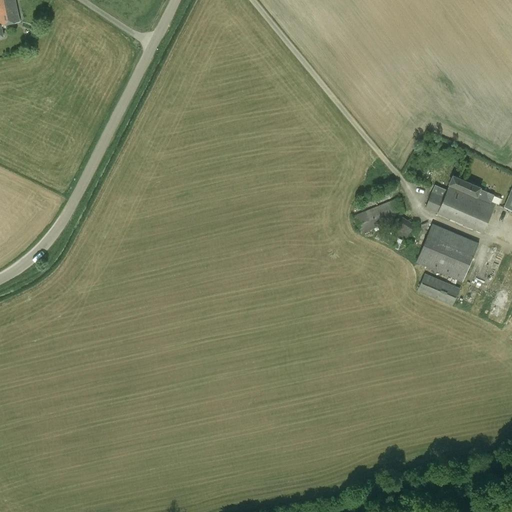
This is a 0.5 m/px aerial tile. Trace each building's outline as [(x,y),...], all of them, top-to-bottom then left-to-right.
[(0,0),(0,36),(3,36),(1,26),(20,21),(15,0),(0,0)] [(448,184),(449,185),(444,197),(432,192),(425,207),(437,213),(483,233),(496,202),(478,195),(480,187),(453,175),(448,184)] [(405,212),(399,198),(354,216),(361,234),(394,220),(393,217),(405,212)] [(406,239),(415,225),(399,215),(390,230),(406,239)] [(432,223),(415,263),(462,282),(479,243),(432,223)] [(417,291),(453,306),(459,288),(424,274),(417,291)]
